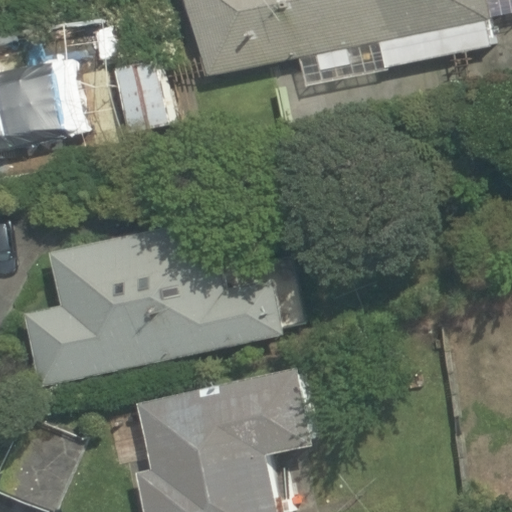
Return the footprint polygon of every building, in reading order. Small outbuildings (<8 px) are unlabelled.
[(200,0),(216,74),(324,53),(327,67),(358,61),(356,48),(388,41),(393,64),(498,43),(493,18),(497,17),(494,0),(200,0)] [(0,63),(0,108),(34,99),(23,57),(0,63)] [(37,315),(53,389),(302,335),(289,279),(239,290),(223,219),(64,254),(76,306),(37,315)] [(496,256),(458,263),(463,293),(501,286),(496,256)] [(148,474),(156,511),(292,511),(280,457),(329,446),(311,369),(148,406),(160,458),(151,461),(154,473),(148,474)] [(6,492),(55,511),(63,511),(93,439),(37,417),(6,492)]
